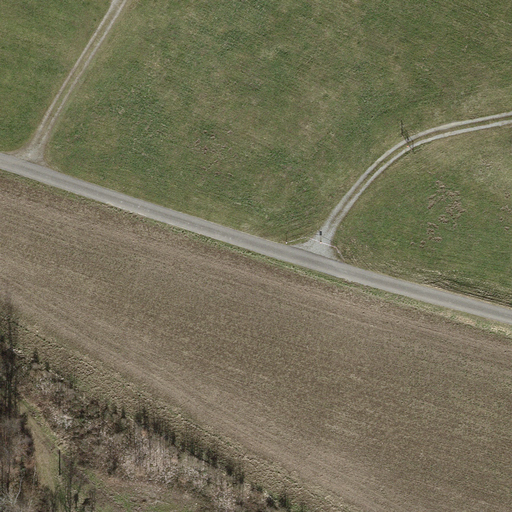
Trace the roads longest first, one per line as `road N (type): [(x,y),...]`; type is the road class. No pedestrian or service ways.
road 1 (track): [(511,316),(0,160)]
road 2 (track): [(310,260),(352,196),(397,151),(511,116)]
road 3 (track): [(24,169),(121,0)]
road 4 (track): [(0,391),(29,417),(68,511)]
